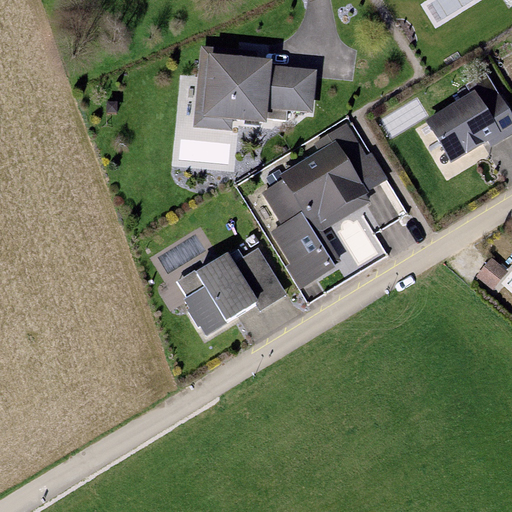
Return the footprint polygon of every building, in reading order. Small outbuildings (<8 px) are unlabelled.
[(201,45),(193,127),(231,131),(232,119),(266,122),(267,118),(286,119),(287,110),(313,113),(317,69),(271,65),(272,59),(256,57),(257,50),(201,45)] [(474,89),(425,119),(451,163),(488,140),(491,146),(511,133),(511,115),(498,93),(482,103),(474,89)] [(299,289),(335,267),(333,264),(340,260),(322,231),(370,202),(365,194),(368,192),(367,191),(387,179),(370,152),(366,155),(346,123),(314,143),(319,150),(279,174),(282,179),(261,192),(281,224),(270,231),(290,263),(285,266),(299,289)] [(194,274),(176,285),(191,310),(186,313),(198,331),(221,317),(225,324),(258,304),(263,312),(286,298),(258,251),(234,266),(228,256),(195,276),(194,274)] [(476,276),(492,290),(508,272),(491,258),(476,276)]
